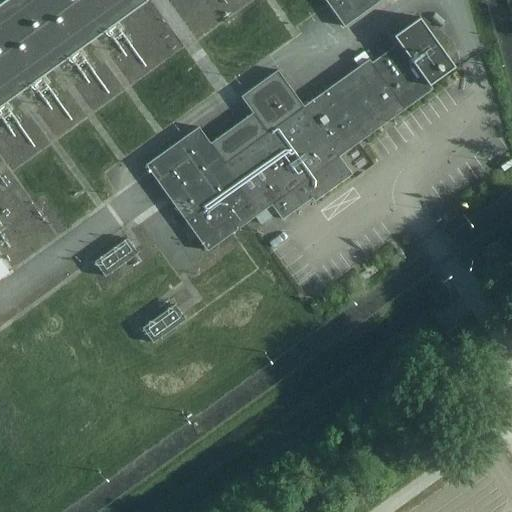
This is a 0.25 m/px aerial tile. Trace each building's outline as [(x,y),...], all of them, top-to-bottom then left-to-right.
[(0,102),(142,0),(1,0),(0,1),(0,102)] [(324,0),(344,27),(381,0),(380,0),(324,0)] [(369,60),(304,106),(278,70),(240,96),(252,113),(210,143),(199,127),(146,164),(207,250),(271,205),(281,219),(311,198),(314,201),(352,175),(337,154),(431,88),(428,84),(453,65),(417,15),(391,33),(399,44),(371,64),(369,60)] [(136,253),(127,239),(95,262),(105,276),(136,253)] [(142,327),(153,342),(185,319),(175,304),(142,327)] [(473,341),(460,322),(446,331),(454,344),(457,342),(462,349),(473,341)]
